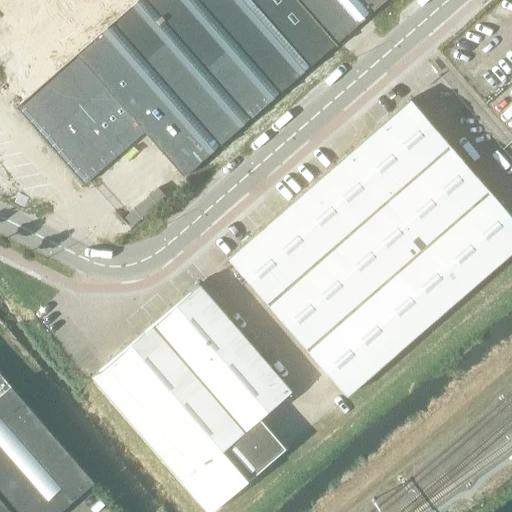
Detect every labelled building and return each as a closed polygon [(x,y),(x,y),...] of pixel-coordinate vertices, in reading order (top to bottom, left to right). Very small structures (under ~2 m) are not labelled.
[(0,0),(0,4),(31,42),(77,0),(0,0)] [(297,0),(138,0),(17,107),(15,109),(16,109),(17,108),(84,185),(144,132),(185,177),(200,164),(335,45),(338,47),(338,46),(297,0)] [(297,0),(338,46),(336,44),(340,41),(341,43),(345,39),(343,38),(364,20),(346,0),(297,0)] [(346,0),(364,20),(386,0),(346,0)] [(228,259),(347,395),(441,314),(461,297),(511,252),(511,216),(411,100),(410,101),(289,206),(246,244),(228,259)] [(199,284),(92,377),(208,511),(211,511),(286,448),(260,417),(291,391),(199,284)] [(0,489),(19,511),(60,511),(94,483),(0,374),(0,489)] [(0,511),(10,511),(0,500),(0,511)]
